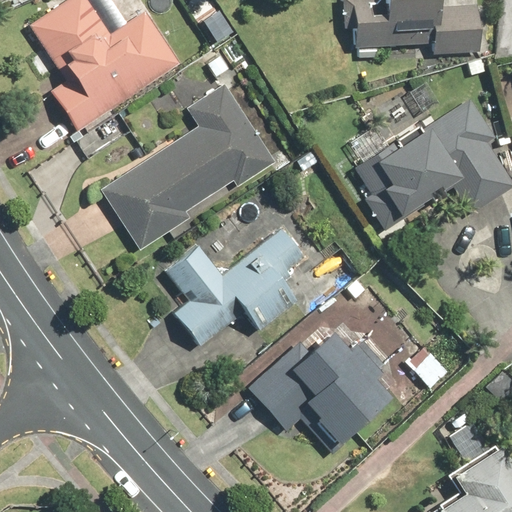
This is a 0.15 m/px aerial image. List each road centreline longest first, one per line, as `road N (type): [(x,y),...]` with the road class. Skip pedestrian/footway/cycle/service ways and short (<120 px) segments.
road 1 (tertiary): [(195,511),(78,381)]
road 2 (tertiary): [(78,381),(0,266)]
